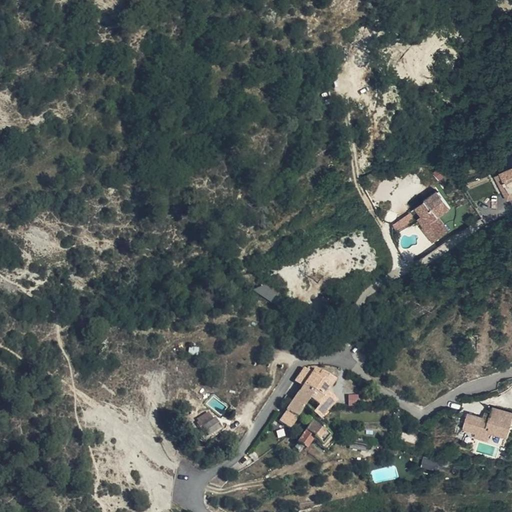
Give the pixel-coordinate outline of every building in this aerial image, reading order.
[(511,162),(502,166),(511,187),(511,186),(511,162)] [(511,186),(511,187),(502,166),(498,169),(509,194),(511,192),(511,186)] [(440,186),(418,202),(424,210),(420,213),(426,221),(424,223),(435,237),(451,225),(441,212),(452,203),(440,186)] [(418,202),(411,207),(417,216),(420,213),(424,210),(418,202)] [(399,231),(415,219),(409,212),(393,224),(399,231)] [(306,385),(299,396),(310,403),(318,409),(328,394),(335,383),(315,370),(311,367),(309,370),(306,368),(298,379),(306,385)] [(318,409),(314,414),(323,421),(324,419),(332,409),(337,401),(328,394),(318,409)] [(283,420),(293,429),(306,409),(310,403),(299,396),(296,400),(283,420)] [(306,409),(314,414),(318,409),(310,403),(306,409)] [(475,428),(491,433),(491,430),(509,435),(511,423),(511,411),(494,406),(492,412),(491,418),(484,416),(468,411),(464,427),(474,430),(475,428)] [(336,412),(332,409),(324,419),(329,422),(336,412)] [(209,412),(199,418),(204,426),(203,426),(209,434),(223,425),(217,417),(214,419),(209,412)] [(308,432),(316,438),(323,429),(315,424),(312,427),(308,432)] [(489,439),(491,433),(475,428),(474,430),(473,434),(489,439)] [(314,441),(323,447),(331,436),(323,429),(316,438),(314,441)] [(314,441),(316,438),(308,432),(299,444),(306,450),(314,441)] [(333,449),(337,442),(338,440),(331,436),(323,447),(328,450),(331,452),(333,449)]
